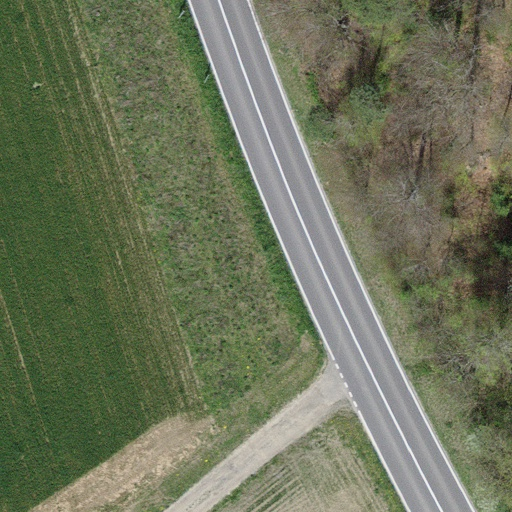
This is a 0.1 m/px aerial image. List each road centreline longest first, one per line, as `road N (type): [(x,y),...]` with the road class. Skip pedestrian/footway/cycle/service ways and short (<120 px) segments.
road 1 (primary): [(223,0),(361,356),(438,511)]
road 2 (track): [(172,511),(361,356)]
road 3 (track): [(511,358),(361,356)]
